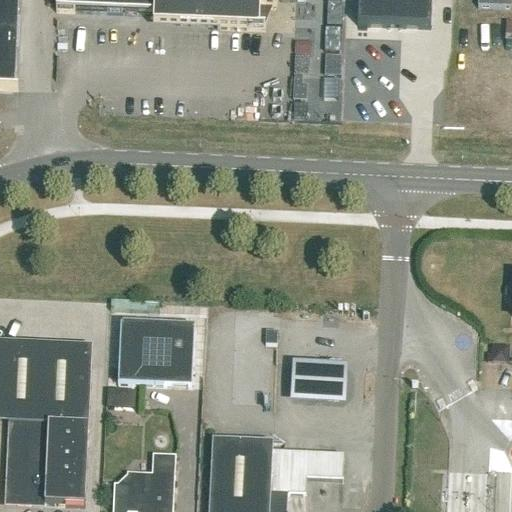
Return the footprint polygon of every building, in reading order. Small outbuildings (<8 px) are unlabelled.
[(0,0),(0,93),(18,94),(18,93),(15,93),(18,0),(0,0)] [(56,15),(154,19),(153,30),(265,34),(265,33),(259,33),(260,11),(275,12),(275,10),(260,10),(260,3),(240,2),(239,0),(58,0),(58,14),(56,14),(56,15)] [(431,32),(432,0),(359,0),(358,29),(431,32)] [(511,0),(478,0),(478,11),(511,12),(511,0)] [(325,24),(340,24),(340,7),(325,7),(325,24)] [(325,79),(339,79),(339,29),(325,30),(325,79)] [(192,392),(194,330),(121,327),(118,388),(192,392)] [(277,349),(277,335),(266,334),(266,348),(277,349)] [(85,511),(92,350),(0,346),(0,406),(9,407),(5,491),(21,508),(85,511)] [(342,414),(344,376),(289,372),(286,411),(342,414)] [(305,500),(306,483),(342,485),(343,461),(284,458),(284,457),(273,456),(273,447),(212,444),(208,511),(287,511),(288,499),(305,500)] [(114,489),(112,511),(173,511),(176,460),(153,459),(152,479),(144,478),(128,477),(128,484),(122,489),(114,489)]
